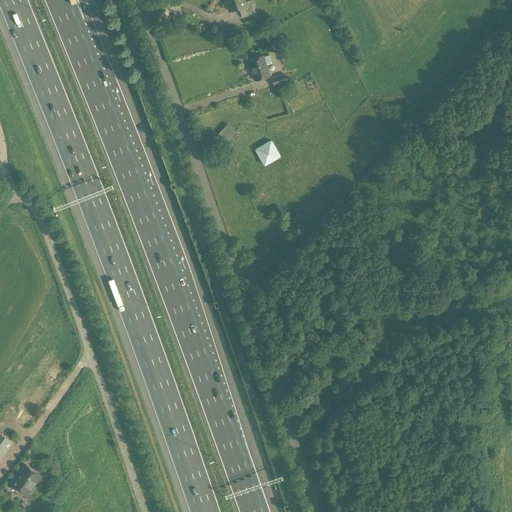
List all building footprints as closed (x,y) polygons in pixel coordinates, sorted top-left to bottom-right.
[(239,8),(242,17),(255,13),(251,1),(246,2),(245,0),(224,0),(229,12),(239,8)] [(266,65),(272,63),(269,54),(263,55),(266,65)] [(249,60),(255,80),(270,76),(266,65),(263,55),(249,60)] [(285,74),(274,77),(271,78),(274,85),(287,81),(285,74)] [(237,131),(227,123),(217,134),(226,143),(237,131)] [(281,156),(271,139),(254,148),(264,164),(281,156)] [(55,383),(61,372),(53,369),(48,379),(55,383)] [(0,430),(0,461),(14,439),(0,430)] [(12,486),(30,496),(42,472),(25,463),(12,486)]
